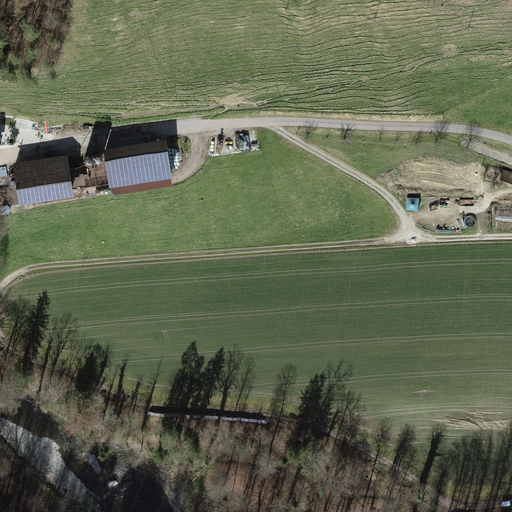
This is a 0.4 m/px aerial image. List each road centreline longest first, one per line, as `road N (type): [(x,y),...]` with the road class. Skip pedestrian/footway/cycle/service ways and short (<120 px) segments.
road 1 (track): [(511,237),(43,266),(19,272),(0,292)]
road 2 (track): [(0,331),(24,355),(127,400),(296,420),(474,511)]
road 3 (track): [(200,126),(455,129),(511,141)]
road 4 (track): [(0,212),(183,179),(198,165),(200,126)]
road 5 (track): [(0,162),(200,126)]
road 6 (track): [(411,238),(403,214),(377,186),(273,123)]
